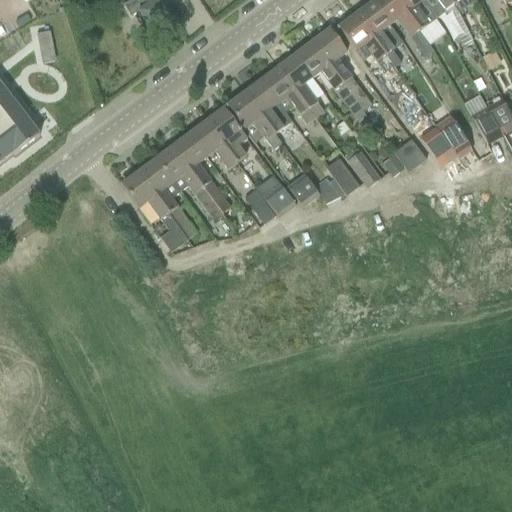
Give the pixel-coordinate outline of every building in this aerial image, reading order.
[(157,0),(134,0),(122,8),(130,19),(137,14),(143,23),(154,39),(175,25),(164,9),(158,0),(157,0)] [(393,0),(379,0),(372,6),(389,28),(396,23),(409,40),(423,61),(432,54),(427,46),(418,34),(419,34),(393,0)] [(420,0),(393,0),(419,34),(436,21),(420,0)] [(446,0),(420,0),(422,3),(436,21),(444,15),(444,14),(450,21),(448,23),(454,34),(464,29),(458,16),(457,15),(446,0)] [(446,0),(457,15),(458,15),(459,14),(458,14),(460,12),(470,5),(472,4),(472,5),(473,4),(471,0),(446,0)] [(372,6),(355,18),(390,65),(393,70),(398,65),(390,54),(394,52),(402,46),(389,28),(372,6)] [(390,65),(355,18),(337,31),(354,54),(363,47),(385,76),(393,70),(390,65)] [(362,114),(371,108),(337,63),(346,56),(329,33),(311,46),(325,65),(362,114)] [(48,35),(36,38),(40,54),(51,52),(48,35)] [(362,114),(325,65),(311,46),(294,59),(311,82),(320,75),(338,99),(354,121),(362,114)] [(315,122),(323,116),(303,88),(311,82),(294,59),(278,72),(314,121),(315,122)] [(278,72),(261,84),(284,116),(293,110),(306,127),(314,121),(278,72)] [(261,84),(244,97),(274,137),(291,124),(284,116),(261,84)] [(0,165),(12,156),(13,158),(38,139),(0,89),(0,165)] [(274,137),(244,97),(226,110),(243,133),(250,142),(259,135),(266,144),(269,149),(272,153),(281,146),(274,137)] [(500,139),(511,132),(511,123),(501,103),(485,111),(500,139)] [(486,147),(500,139),(485,111),(470,120),(486,147)] [(246,143),(240,135),(235,128),(223,112),(206,125),(236,167),(245,160),(238,149),(246,143)] [(470,154),(449,120),(434,130),(456,163),(470,154)] [(236,167),(206,125),(189,138),(206,161),(215,154),(228,173),(236,167)] [(221,217),(229,210),(197,167),(206,161),(189,138),(172,151),(221,217)] [(408,176),(425,163),(410,143),(393,156),(408,176)] [(172,151),(155,163),(179,195),(187,189),(213,223),(221,217),(172,151)] [(367,191),(378,183),(358,156),(347,164),(367,191)] [(391,181),(402,173),(391,159),(380,167),(391,181)] [(345,199),(358,189),(339,161),(325,171),(333,182),(344,197),(345,199)] [(188,243),(197,236),(182,216),(170,201),(179,195),(155,163),(138,176),(188,243)] [(188,243),(138,176),(120,189),(138,212),(147,205),(169,234),(160,241),(171,255),(188,243)] [(301,211),(319,198),(304,178),(286,191),(301,211)] [(325,182),(314,190),(325,207),(340,199),(344,197),(333,182),(330,185),(328,186),(325,182)] [(277,221),(294,209),(280,190),(263,202),(277,221)] [(263,227),(273,219),(254,194),(244,202),(263,227)]
